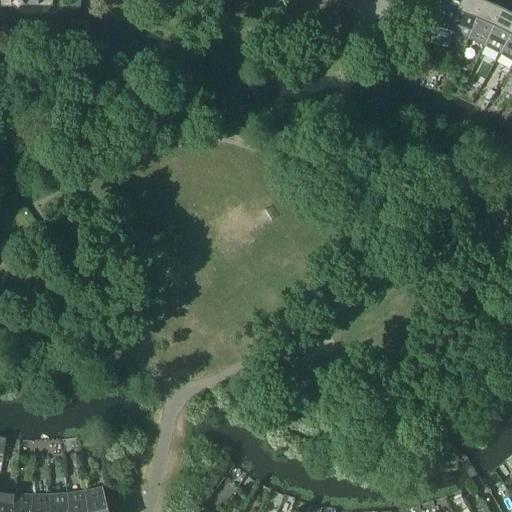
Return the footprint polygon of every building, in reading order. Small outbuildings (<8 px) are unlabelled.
[(334,0),(333,5),(352,9),(354,0),(334,0)] [(441,0),(431,41),(447,46),(452,32),(462,0),(441,0)] [(462,0),(452,32),(468,38),(484,1),(482,0),(462,0)] [(468,38),(485,45),(502,9),(499,7),(488,2),(488,0),(482,0),(484,1),(468,38)] [(485,45),(501,53),(511,33),(511,13),(506,10),(511,0),(501,0),(499,7),(502,9),(485,45)] [(511,33),(501,53),(511,60),(511,33)] [(109,511),(103,488),(85,492),(89,511),(109,511)] [(13,511),(15,495),(0,492),(0,511),(13,511)] [(89,511),(85,492),(69,494),(70,511),(89,511)] [(70,511),(69,494),(51,496),(51,511),(70,511)] [(13,511),(32,511),(33,496),(15,495),(13,511)] [(51,511),(51,496),(33,496),(32,511),(51,511)]
